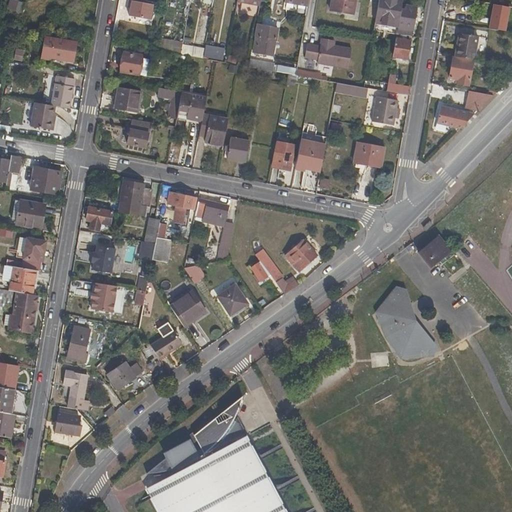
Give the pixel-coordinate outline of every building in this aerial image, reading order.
[(25,3),(14,0),(11,0),(8,9),(21,13),(25,3)] [(144,0),(131,0),(130,7),(129,16),(150,19),(153,2),(145,1),(144,0)] [(360,4),(355,3),(355,0),(331,0),(329,11),(353,16),(354,12),(359,13),(360,4)] [(401,10),(402,0),(379,0),(374,31),(396,35),(397,34),(397,29),(401,10)] [(485,29),(504,31),(507,6),(488,4),(485,29)] [(397,34),(396,35),(403,36),(406,36),(411,37),(416,9),(405,7),(405,11),(401,10),(397,29),(397,34)] [(278,29),(259,26),(254,53),(273,56),(278,29)] [(177,33),(176,42),(183,43),(184,34),(177,33)] [(478,37),(459,34),(455,57),(474,60),(478,37)] [(403,36),(396,35),(393,56),(397,57),(397,59),(407,60),(410,42),(406,41),(402,40),(403,36)] [(45,38),(41,59),(49,60),(50,58),(72,62),(76,43),(45,38)] [(334,46),(330,46),(330,41),(321,39),(320,47),(306,45),(304,58),(317,60),(317,64),(348,69),(351,49),(334,46)] [(181,45),(180,55),(201,57),(202,47),(181,45)] [(202,57),(222,60),(224,48),(204,45),(202,57)] [(15,50),(13,59),(21,61),(22,51),(15,50)] [(142,56),(124,52),(120,73),(139,76),(142,56)] [(455,57),(453,57),(449,79),(458,80),(457,84),(469,86),(474,60),(455,57)] [(274,63),(250,59),(249,68),(258,69),(272,72),(273,67),(274,63)] [(231,65),(229,74),(236,75),(238,66),(231,65)] [(288,74),(295,76),(296,70),(296,69),(278,66),(277,67),(277,73),(288,74)] [(272,72),(258,69),(257,76),(271,78),(272,72)] [(324,75),(296,70),(295,76),(313,79),(323,81),(324,75)] [(295,76),(288,74),(286,84),(294,86),(295,76)] [(389,75),(388,84),(394,85),(396,77),(395,76),(389,75)] [(74,79),(56,76),(51,106),(54,107),(69,109),(74,79)] [(368,89),(386,92),(388,84),(365,80),(364,88),(368,89)] [(504,85),(499,80),(486,94),(494,95),(504,85)] [(364,88),(337,83),(335,93),(366,99),(368,89),(364,88)] [(412,88),(395,85),(394,85),(393,93),(394,93),(410,96),(412,88)] [(142,92),(118,87),(114,110),(137,114),(142,92)] [(181,92),(158,88),(157,96),(170,98),(169,102),(171,102),(171,104),(166,103),(165,110),(169,111),(168,117),(176,119),(181,92)] [(478,112),(494,95),(486,94),(468,90),(465,110),(478,112)] [(203,115),(207,97),(181,92),(176,119),(176,120),(201,124),(203,115)] [(398,101),(376,97),(371,122),(393,126),(398,101)] [(51,106),(34,103),(30,127),(50,131),(54,107),(51,106)] [(461,128),(471,119),(460,117),(461,111),(440,107),(437,125),(461,128)] [(207,132),(206,136),(205,142),(223,146),(228,120),(203,115),(201,124),(200,130),(207,132)] [(127,145),(145,149),(150,124),(125,119),(124,129),(130,130),(127,145)] [(303,132),(299,150),(320,154),(324,136),(303,132)] [(249,141),(231,138),(227,160),(245,163),(249,141)] [(295,145),(277,141),(272,168),(290,172),(295,145)] [(385,148),(357,143),(353,163),(381,168),(385,148)] [(8,172),(19,174),(22,158),(10,156),(8,172)] [(58,195),(61,177),(58,172),(39,169),(37,177),(32,176),(30,190),(58,195)] [(364,197),(371,173),(360,170),(353,193),(364,197)] [(317,189),(328,189),(328,179),(317,179),(317,189)] [(125,182),(121,203),(149,208),(152,190),(145,188),(145,185),(125,182)] [(193,210),(195,198),(169,193),(167,204),(177,207),(174,225),(186,227),(189,209),(193,210)] [(209,224),(223,227),(228,205),(198,199),(194,216),(202,218),(210,220),(209,224)] [(17,221),(16,225),(40,229),(44,205),(15,200),(11,220),(17,221)] [(91,219),(90,223),(89,230),(99,232),(100,225),(110,227),(114,211),(88,206),(86,218),(91,219)] [(160,219),(155,218),(150,217),(145,242),(155,244),(156,238),(157,236),(159,223),(160,219)] [(165,237),(167,225),(159,223),(157,236),(165,237)] [(0,236),(11,238),(11,229),(0,227),(0,236)] [(453,254),(437,237),(417,254),(431,269),(438,262),(442,265),(453,254)] [(25,249),(24,258),(42,261),(45,242),(19,238),(17,247),(25,249)] [(152,261),(167,263),(171,241),(156,238),(155,244),(154,252),(152,261)] [(318,256),(303,240),(285,257),(299,272),(318,256)] [(253,242),(255,255),(258,260),(284,296),(298,286),(292,277),(285,281),(261,251),(260,241),(253,242)] [(145,242),(143,250),(154,252),(155,244),(145,242)] [(94,263),(92,270),(111,273),(115,249),(96,246),(95,253),(94,263)] [(25,249),(17,247),(15,256),(24,258),(25,249)] [(229,248),(220,247),(217,262),(227,260),(229,248)] [(267,278),(257,263),(249,269),(260,283),(267,278)] [(0,281),(10,282),(9,291),(13,292),(37,296),(38,285),(33,284),(35,271),(3,265),(0,281)] [(190,277),(199,271),(195,266),(184,269),(190,277)] [(139,276),(137,290),(146,291),(149,278),(139,276)] [(247,304),(235,285),(218,297),(230,316),(238,310),(247,304)] [(0,309),(2,310),(2,305),(7,305),(9,291),(0,289),(0,309)] [(7,330),(31,334),(37,296),(13,292),(9,316),(4,316),(2,326),(7,327),(7,330)] [(170,307),(184,329),(195,322),(193,320),(205,311),(192,292),(170,307)] [(419,360),(434,350),(425,336),(422,338),(419,332),(421,331),(412,321),(414,319),(407,310),(410,307),(401,292),(386,300),(388,304),(380,310),(381,312),(375,316),(400,362),(405,359),(409,361),(415,357),(419,360)] [(84,317),(87,301),(74,298),(71,315),(84,317)] [(230,316),(232,318),(240,313),(238,310),(230,316)] [(195,322),(207,313),(205,311),(193,320),(195,322)] [(74,326),(67,359),(86,364),(88,355),(85,354),(90,330),(74,326)] [(166,356),(183,346),(173,330),(150,345),(160,360),(166,356)] [(373,355),(374,368),(388,367),(387,354),(373,355)] [(19,366),(0,362),(0,387),(15,390),(19,366)] [(126,363),(106,375),(117,391),(142,373),(135,363),(129,367),(126,363)] [(82,411),(84,400),(88,376),(65,372),(63,386),(71,387),(67,409),(76,410),(82,411)] [(0,411),(11,414),(15,390),(0,387),(0,411)] [(155,493),(165,511),(288,511),(238,421),(234,416),(242,396),(145,476),(154,476),(162,475),(168,473),(162,478),(167,486),(155,493)] [(0,437),(11,439),(16,415),(11,414),(0,411),(0,437)] [(79,423),(76,415),(58,413),(55,432),(65,434),(80,437),(82,430),(79,429),(79,423)]
